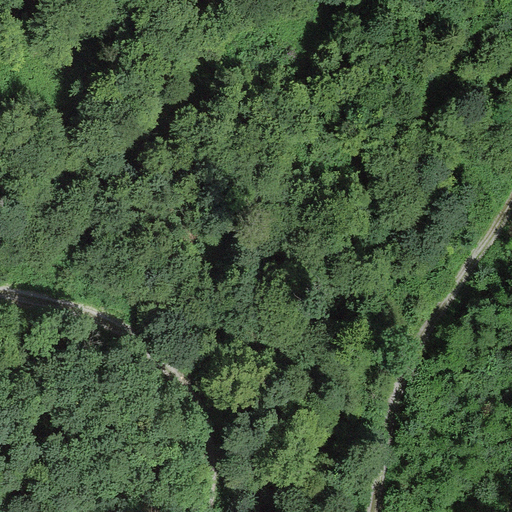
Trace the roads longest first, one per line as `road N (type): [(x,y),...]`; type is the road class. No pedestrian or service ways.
road 1 (track): [(0,292),(71,306),(160,342),(200,398),(214,472),(207,511)]
road 2 (track): [(378,511),(391,400),(511,192)]
